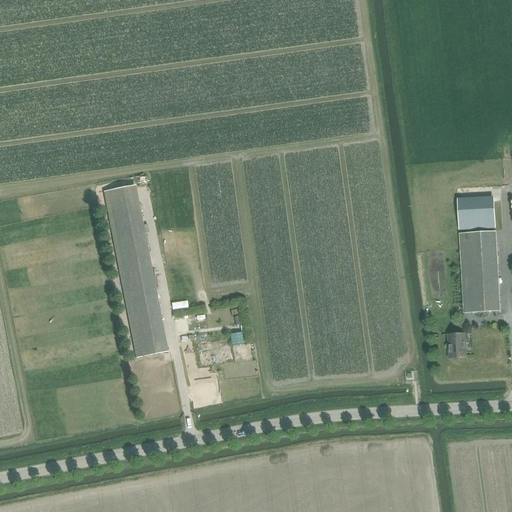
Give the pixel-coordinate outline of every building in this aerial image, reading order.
[(126,188),(106,191),(110,216),(125,214),(123,205),(129,204),(126,188)] [(115,232),(136,357),(169,352),(168,345),(159,346),(157,333),(149,334),(148,329),(142,330),(141,320),(151,319),(138,234),(125,236),(124,231),(115,232)] [(460,234),(464,314),(500,312),(496,232),(460,234)] [(187,302),(171,304),(172,310),(188,308),(187,302)] [(448,335),(449,359),(452,359),(454,361),(458,360),(460,359),(466,358),(465,334),(448,335)] [(199,366),(232,360),(229,339),(195,345),(199,366)]
